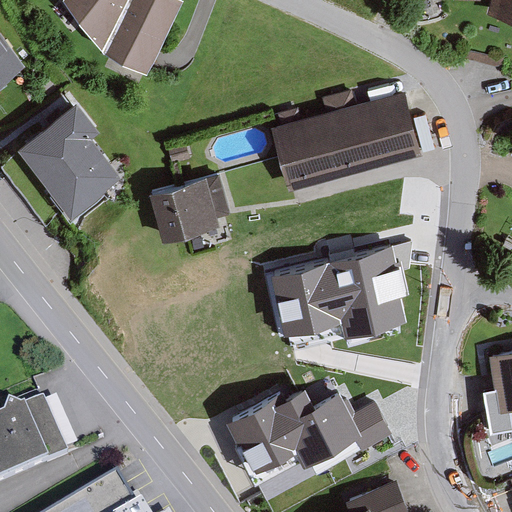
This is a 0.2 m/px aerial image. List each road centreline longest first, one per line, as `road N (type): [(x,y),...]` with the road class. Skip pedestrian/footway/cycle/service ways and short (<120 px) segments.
road 1 (residential): [(452,294),(466,158),(459,114),(432,74),(288,0)]
road 2 (tertiary): [(212,511),(0,243)]
road 3 (residential): [(467,511),(440,431),(452,294)]
